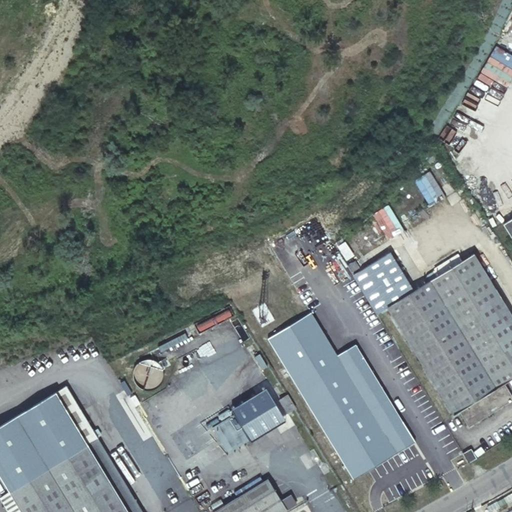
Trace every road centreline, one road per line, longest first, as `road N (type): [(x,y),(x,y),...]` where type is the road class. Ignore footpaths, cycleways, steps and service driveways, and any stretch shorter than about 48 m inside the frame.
road 1 (unknown): [(378,511),(391,479),(424,465),(429,441),(348,320)]
road 2 (unknown): [(0,397),(50,379),(74,381),(98,403),(165,508)]
road 3 (unknown): [(511,289),(464,231),(416,247)]
